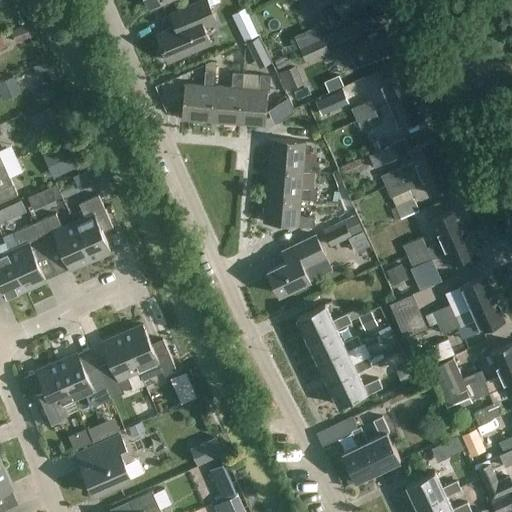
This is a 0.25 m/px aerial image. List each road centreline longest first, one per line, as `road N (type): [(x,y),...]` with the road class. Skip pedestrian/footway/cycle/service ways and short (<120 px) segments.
road 1 (residential): [(339,511),(220,267)]
road 2 (residential): [(164,137),(246,142),(239,258),(220,267)]
road 3 (residential): [(60,511),(0,372)]
road 4 (residential): [(164,137),(104,0)]
road 5 (residential): [(0,342),(134,282)]
road 6 (residential): [(220,267),(164,137)]
